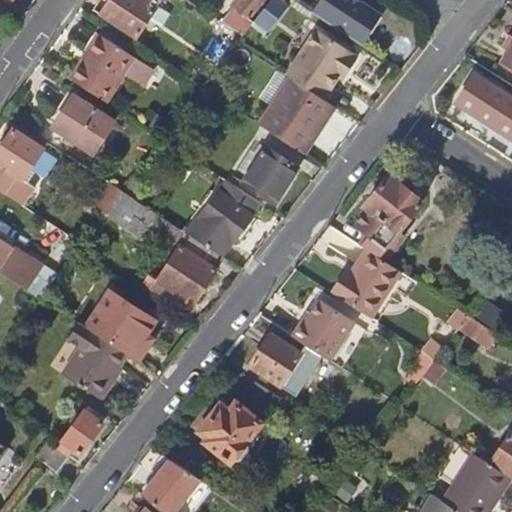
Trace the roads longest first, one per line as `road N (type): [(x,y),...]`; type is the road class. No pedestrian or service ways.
road 1 (residential): [(76,511),(396,111)]
road 2 (unclassified): [(396,111),(511,186)]
